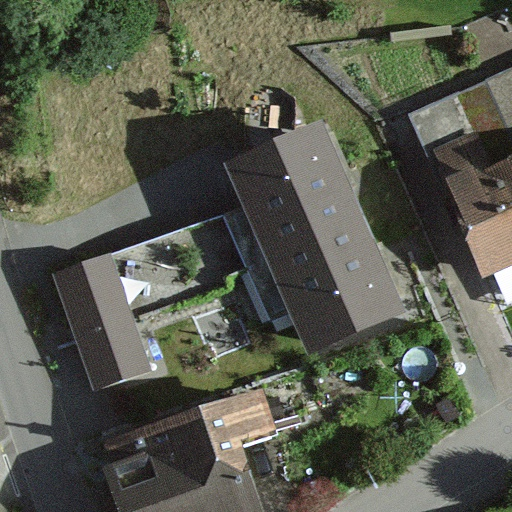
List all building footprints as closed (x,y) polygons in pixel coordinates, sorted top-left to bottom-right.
[(236,174),(307,355),(390,323),(319,142),(236,174)] [(511,265),(511,178),(493,187),(473,143),(436,160),(488,276),(511,265)] [(448,190),(422,200),(443,255),(470,245),(448,190)] [(247,209),(55,272),(95,394),(157,373),(134,302),(235,269),(238,278),(267,268),(247,209)] [(268,397),(116,441),(136,511),(272,511),(256,458),(283,450),(268,397)]
